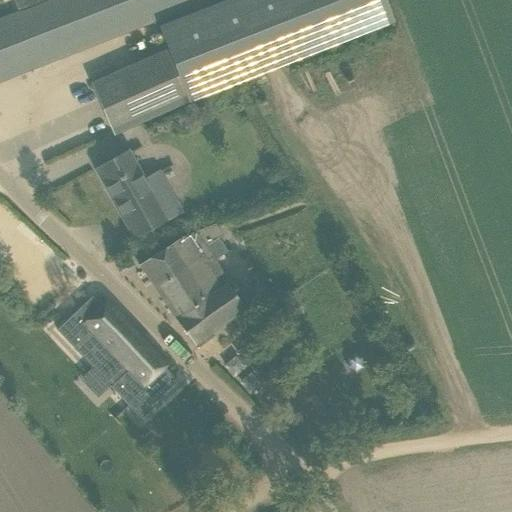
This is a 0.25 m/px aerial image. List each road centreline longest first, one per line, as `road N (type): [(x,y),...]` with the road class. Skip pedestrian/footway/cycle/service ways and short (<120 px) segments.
road 1 (unclassified): [(328,511),(299,463),(0,157)]
road 2 (track): [(314,481),(386,450),(511,432)]
